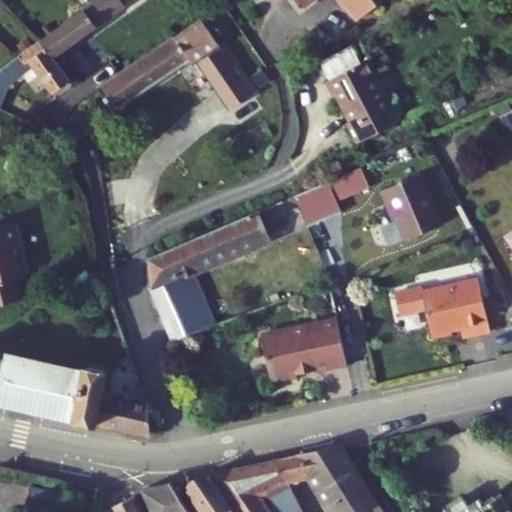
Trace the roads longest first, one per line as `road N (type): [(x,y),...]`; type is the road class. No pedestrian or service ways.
road 1 (residential): [(177,457),(129,251),(143,232),(265,176),(285,144),(292,108),(289,50)]
road 2 (residential): [(177,457),(511,383)]
road 3 (residential): [(0,429),(140,458),(177,457)]
